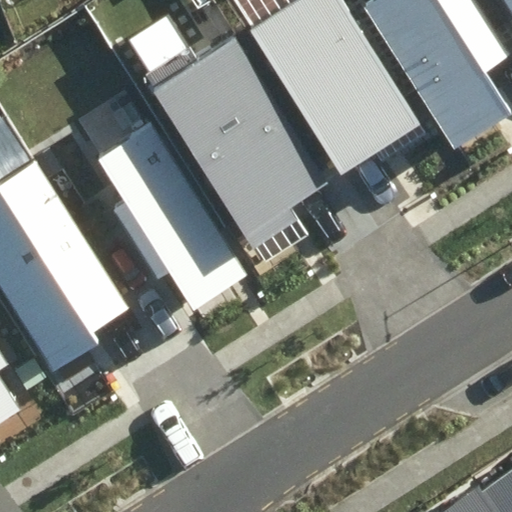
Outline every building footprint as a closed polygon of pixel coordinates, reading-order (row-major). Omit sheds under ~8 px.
[(348,0),(278,0),(253,16),(340,154),(416,106),(348,0)] [(511,41),(485,0),(375,0),(461,134),(510,103),(485,63),(511,46),(511,41)] [(237,25),(162,72),(259,224),(305,195),(295,180),(323,162),(237,25)] [(241,258),(143,113),(102,141),(133,188),(117,198),(160,262),(171,255),(194,289),(241,258)] [(34,150),(0,171),(0,260),(56,349),(102,320),(92,305),(121,287),(34,150)] [(0,400),(20,387),(0,357),(0,350),(7,346),(0,335),(0,400)] [(511,511),(511,445),(426,511),(511,511)]
